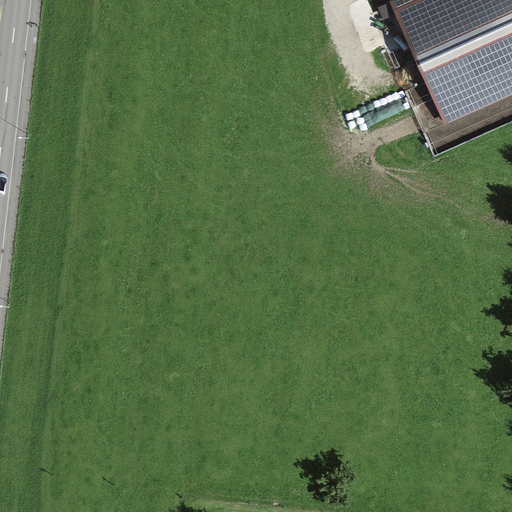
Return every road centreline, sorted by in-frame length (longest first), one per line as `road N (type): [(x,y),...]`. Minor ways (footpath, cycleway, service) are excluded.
road 1 (secondary): [(0,154),(17,0)]
road 2 (track): [(416,134),(353,0)]
